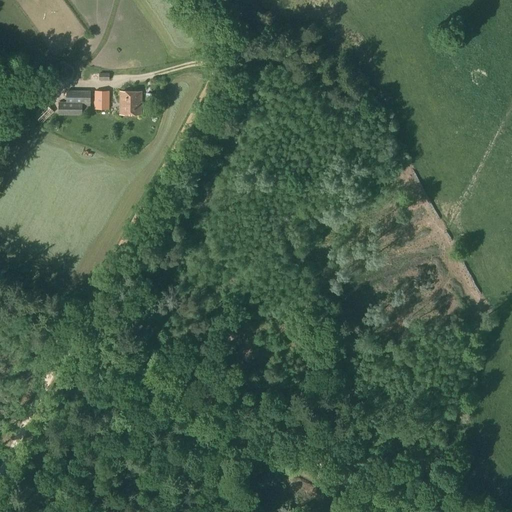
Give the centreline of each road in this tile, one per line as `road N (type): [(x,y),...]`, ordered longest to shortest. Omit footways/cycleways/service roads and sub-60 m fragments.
road 1 (track): [(194,0),(228,46),(225,90),(66,350)]
road 2 (track): [(66,350),(96,347),(408,511)]
road 3 (track): [(0,472),(66,350)]
